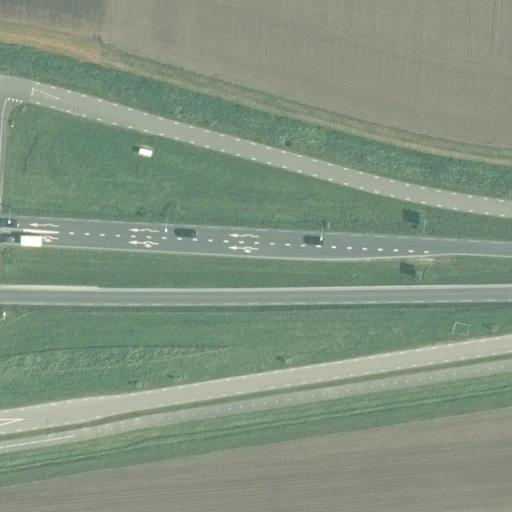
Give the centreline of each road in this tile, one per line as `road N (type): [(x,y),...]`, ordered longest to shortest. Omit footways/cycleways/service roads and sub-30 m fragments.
road 1 (unclassified): [(7,88),(377,187),(511,208)]
road 2 (unclassified): [(0,424),(511,343)]
road 3 (primary): [(0,297),(511,295)]
road 4 (primary): [(511,251),(57,232)]
